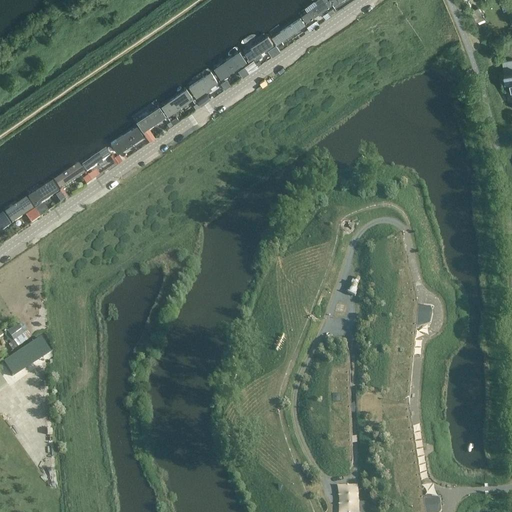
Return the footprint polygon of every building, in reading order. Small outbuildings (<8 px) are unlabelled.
[(309,0),(296,10),(308,27),(335,8),(329,0),(309,0)] [(478,7),(473,10),(475,13),(472,16),(474,19),(478,18),(480,21),(485,18),(478,7)] [(267,28),(279,47),(308,27),(296,10),(267,28)] [(239,46),(252,66),(277,48),(266,29),(239,46)] [(211,65),(224,85),(251,67),(238,47),(211,65)] [(511,60),(502,62),(504,73),(506,86),(511,85),(511,91),(511,90),(511,60)] [(185,83),(196,98),(199,103),(223,85),(210,66),(185,83)] [(158,101),(171,121),(196,102),(184,84),(158,101)] [(129,113),(146,137),(171,121),(158,101),(154,95),(129,113)] [(106,142),(117,157),(146,137),(135,122),(106,142)] [(79,161),(89,177),(115,159),(104,144),(79,161)] [(52,178),(63,195),(89,177),(78,162),(52,178)] [(26,195),(37,212),(62,195),(51,178),(26,195)] [(2,211),(14,229),(36,213),(25,196),(2,211)] [(0,213),(0,238),(13,229),(2,213),(0,213)] [(343,222),(342,224),(342,226),(342,229),(344,231),(345,232),(350,233),(352,232),(353,230),(354,227),(354,225),(354,224),(358,222),(356,220),(354,221),(352,221),(350,220),(348,220),(345,221),(343,222)] [(335,374),(332,382),(333,433),(337,433),(337,446),(348,446),(349,463),(352,463),(352,462),(353,459),(351,411),(354,412),(357,414),(357,415),(387,413),(402,511),(440,511),(441,511),(440,500),(439,499),(438,498),(423,496),(422,492),(409,410),(409,402),(413,358),(416,326),(430,323),(432,313),(431,308),(418,305),(402,235),(400,235),(397,236),(398,239),(386,242),(397,282),(388,379),(387,396),(387,398),(357,399),(357,400),(354,402),(351,403),(349,350),(345,350),(346,368),(334,369),(335,374)] [(17,347),(30,338),(21,323),(7,331),(17,347)] [(12,377),(50,352),(41,340),(41,339),(4,363),(3,363),(12,377)] [(368,511),(368,502),(358,502),(358,511),(368,511)]
